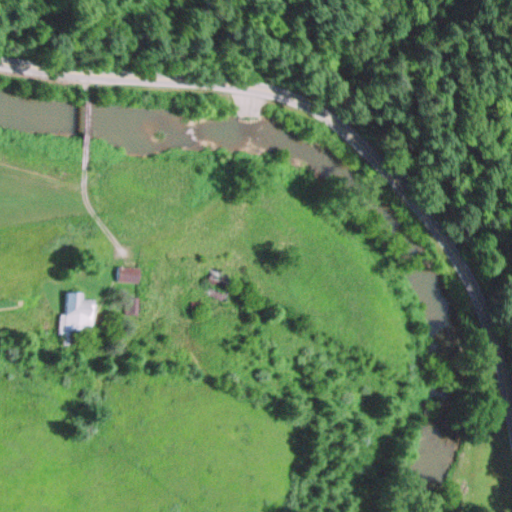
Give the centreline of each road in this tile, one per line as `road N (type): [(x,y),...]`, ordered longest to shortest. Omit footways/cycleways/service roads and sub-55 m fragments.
road 1 (primary): [(511,434),(484,315),(449,249),(338,126),(292,99),(250,87)]
road 2 (tertiary): [(250,87),(240,165),(203,210),(151,237),(0,279)]
road 3 (primary): [(250,87),(0,62)]
